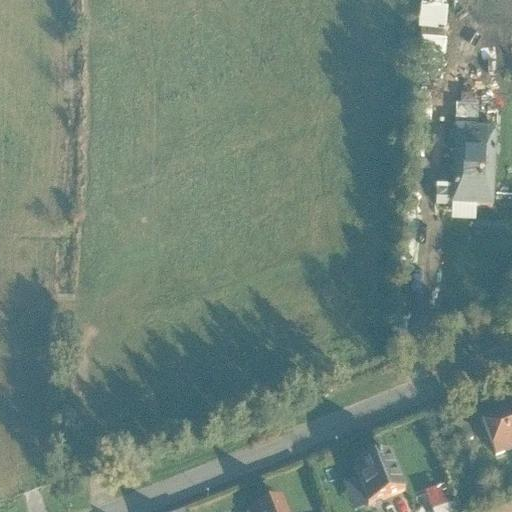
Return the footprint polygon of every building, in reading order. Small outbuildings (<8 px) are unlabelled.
[(494,213),(498,132),(453,130),(449,210),(494,213)] [(511,453),(511,405),(480,419),(498,460),(511,453)] [(408,490),(392,452),(355,467),(370,505),(408,490)] [(289,511),(283,498),(255,510),(256,511),(289,511)] [(432,510),(432,511),(458,511),(454,502),(432,510)]
